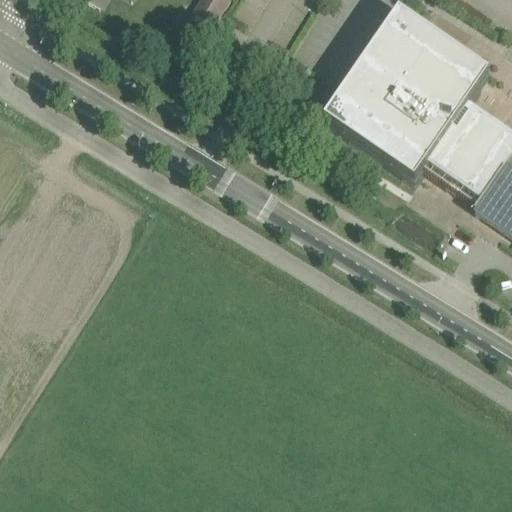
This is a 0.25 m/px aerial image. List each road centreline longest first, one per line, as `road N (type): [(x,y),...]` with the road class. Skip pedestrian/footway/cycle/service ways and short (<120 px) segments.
road 1 (tertiary): [(511,361),(0,46)]
road 2 (unclassified): [(511,404),(0,91)]
